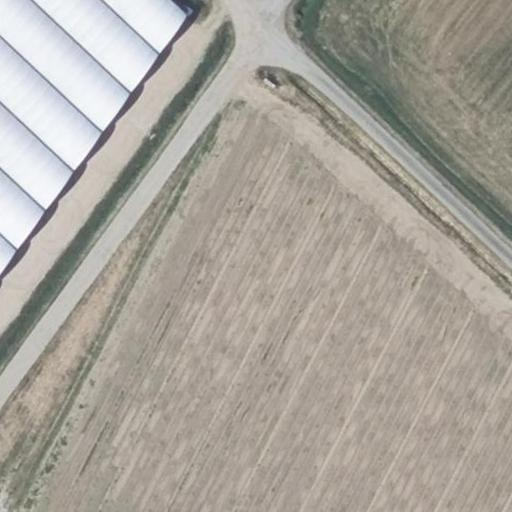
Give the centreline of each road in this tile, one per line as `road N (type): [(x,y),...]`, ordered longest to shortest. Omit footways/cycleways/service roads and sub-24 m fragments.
road 1 (track): [(281,0),(0,394)]
road 2 (track): [(235,0),(511,259)]
